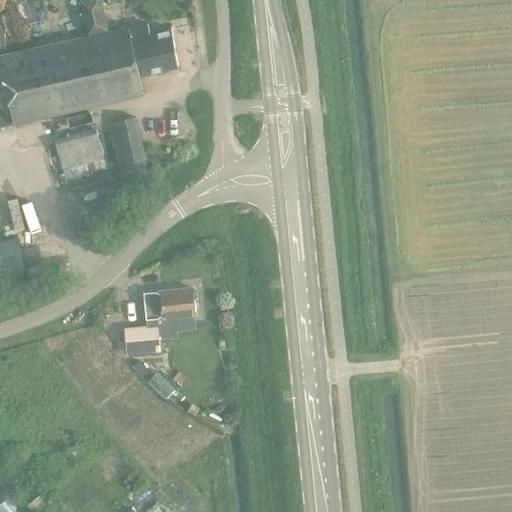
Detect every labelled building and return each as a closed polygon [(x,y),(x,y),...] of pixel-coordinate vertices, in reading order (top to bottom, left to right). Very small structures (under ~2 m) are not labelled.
[(89,39),(0,58),(0,87),(6,86),(14,124),(144,95),(140,78),(180,69),(171,30),(150,35),(148,25),(109,34),(101,0),(93,0),(81,3),(89,39)] [(136,118),(109,124),(113,145),(119,168),(146,161),(136,118)] [(96,130),(55,142),(66,183),(94,175),(97,187),(105,185),(102,173),(108,171),(96,130)] [(0,283),(26,278),(17,239),(0,243),(0,283)] [(147,321),(196,316),(194,289),(144,294),(147,321)] [(128,354),(160,351),(158,327),(126,329),(128,354)] [(39,497),(28,506),(32,511),(35,511),(45,505),(39,497)] [(9,498),(0,505),(0,510),(1,511),(11,511),(17,508),(9,498)]
